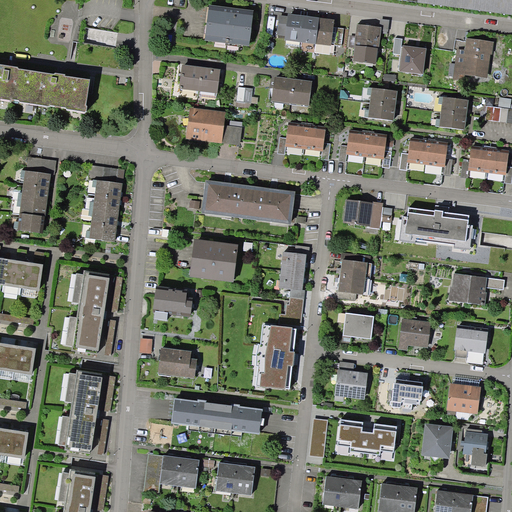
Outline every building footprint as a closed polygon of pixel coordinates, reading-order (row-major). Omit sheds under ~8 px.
[(511,0),(416,0),(416,1),(511,13),(511,0)] [(248,46),(251,13),(204,8),(200,41),(248,46)] [(330,49),(333,22),(284,17),(281,44),(330,49)] [(375,66),(379,30),(355,27),(350,63),(375,66)] [(491,45),(464,40),(458,76),(485,81),(491,45)] [(423,74),(426,52),(400,49),(398,71),(423,74)] [(220,68),(182,63),(179,88),(217,92),(220,68)] [(83,83),(0,71),(0,103),(79,115),(83,83)] [(312,80),(275,75),(272,100),(309,105),(312,80)] [(253,88),(238,86),(236,100),(251,102),(253,88)] [(394,93),(369,91),(366,121),(391,123),(394,93)] [(467,102),(441,99),(437,130),(463,133),(467,102)] [(508,110),(473,106),(472,121),(506,125),(508,110)] [(221,147),(226,114),(187,109),(182,141),(221,147)] [(320,155),(323,130),(285,125),(281,150),(320,155)] [(381,162),(384,136),(347,132),(344,157),(381,162)] [(443,170),(446,144),(406,140),(403,165),(443,170)] [(507,153),(469,147),(466,172),(504,177),(507,153)] [(48,176),(22,172),(15,233),(41,236),(48,176)] [(119,186),(94,183),(88,241),(113,243),(119,186)] [(294,196),(203,183),(199,216),(290,229),(294,196)] [(383,208),(345,202),(341,227),(380,231),(383,208)] [(429,211),(427,235),(484,241),(486,218),(429,211)] [(236,251),(192,246),(187,278),(232,283),(236,251)] [(306,257),(281,254),(277,291),(302,293),(306,257)] [(40,268),(0,261),(0,288),(35,295),(40,268)] [(371,265),(340,262),(335,295),(367,299),(371,265)] [(107,278),(79,274),(67,350),(95,355),(107,278)] [(487,279),(451,274),(448,303),(484,307),(487,279)] [(190,293),(153,291),(150,314),(187,319),(190,293)] [(374,317),(344,314),(340,339),(372,342),(374,317)] [(430,322),(401,319),(397,345),(427,348),(430,322)] [(297,328),(263,324),(260,344),(258,344),(256,355),(257,366),(258,367),(256,385),(289,389),(297,328)] [(488,330),(455,326),(452,352),(486,353),(488,330)] [(31,352),(0,347),(0,373),(27,378),(31,352)] [(195,354),(159,352),(156,376),(192,381),(195,354)] [(367,375),(336,371),(334,397),(365,399),(367,375)] [(99,380),(73,377),(63,452),(89,455),(99,380)] [(424,382),(393,379),(391,400),(421,405),(424,382)] [(479,389),(449,385),(446,411),(476,415),(479,389)] [(261,411),(173,400),(170,424),(259,435),(261,411)] [(360,420),(328,417),(325,439),(356,443),(360,420)] [(453,428),(425,425),(422,456),(451,459),(453,428)] [(24,435),(0,431),(0,456),(20,460),(24,435)] [(489,434),(464,431),(461,457),(469,457),(467,468),(486,468),(489,434)] [(199,464),(159,460),(156,488),(195,491),(199,464)] [(256,469),(217,466),(213,495),(253,498),(256,469)] [(87,511),(92,477),(65,474),(60,511),(87,511)] [(363,484),(323,478),(320,505),(360,510),(363,484)] [(413,511),(416,490),(379,486),(374,511),(413,511)] [(486,511),(488,498),(435,493),(432,511),(486,511)]
